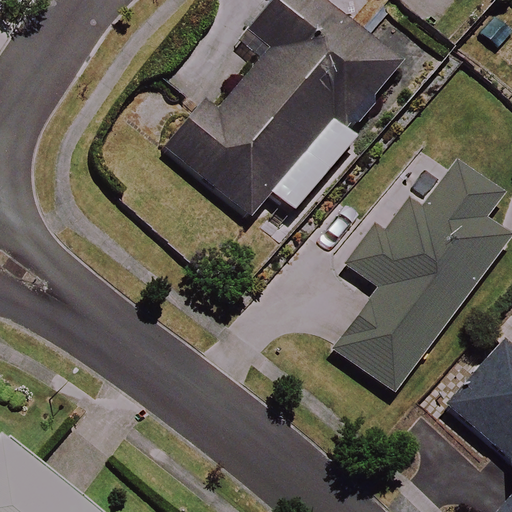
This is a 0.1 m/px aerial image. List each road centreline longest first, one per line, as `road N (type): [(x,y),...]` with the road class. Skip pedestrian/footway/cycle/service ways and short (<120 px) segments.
road 1 (residential): [(0,260),(203,408),(317,511)]
road 2 (residential): [(0,130),(93,0)]
